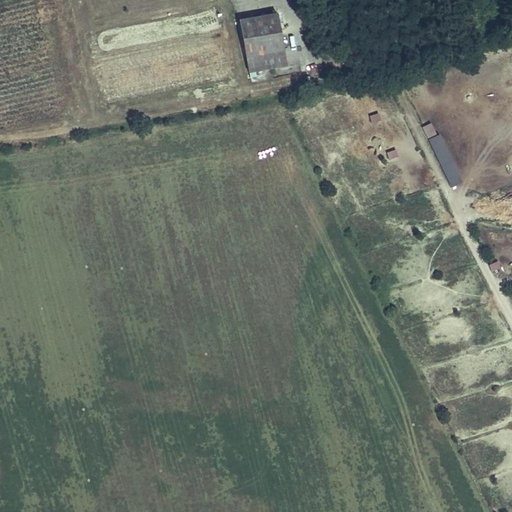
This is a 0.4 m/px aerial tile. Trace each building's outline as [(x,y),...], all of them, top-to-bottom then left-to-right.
[(238,22),(245,57),(283,49),(276,14),(238,22)] [(283,49),(245,57),(248,74),(286,66),(283,49)] [(372,123),(381,120),(378,113),(369,115),(372,123)] [(431,122),(421,128),(427,139),(437,133),(431,122)] [(431,138),(448,188),(460,184),(443,134),(431,138)] [(396,149),(386,152),(388,159),(398,156),(396,149)] [(499,260),(489,262),(491,271),(501,269),(499,260)]
